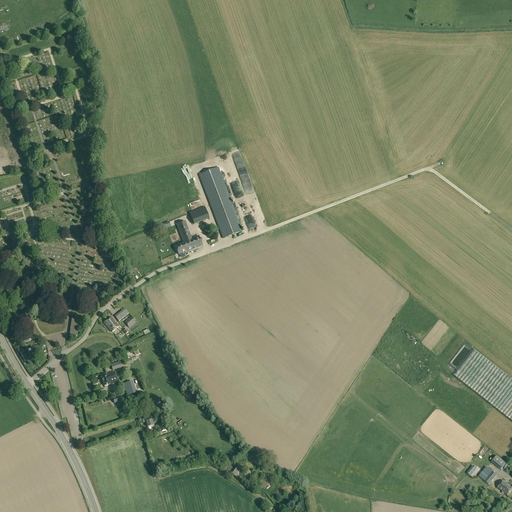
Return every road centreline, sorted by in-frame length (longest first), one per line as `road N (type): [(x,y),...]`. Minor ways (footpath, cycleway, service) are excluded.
road 1 (track): [(206,252),(427,168),(488,213)]
road 2 (unclassified): [(26,384),(81,341),(117,299),(159,270),(206,252)]
road 3 (secondary): [(94,511),(66,443),(26,384)]
